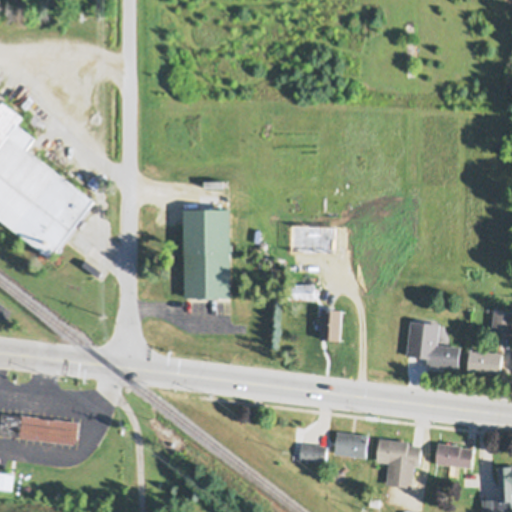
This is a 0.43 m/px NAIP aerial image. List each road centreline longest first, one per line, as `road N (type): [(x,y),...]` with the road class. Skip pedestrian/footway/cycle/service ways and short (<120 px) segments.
road 1 (primary): [(511,416),(0,352)]
road 2 (residential): [(126,368),(129,0)]
